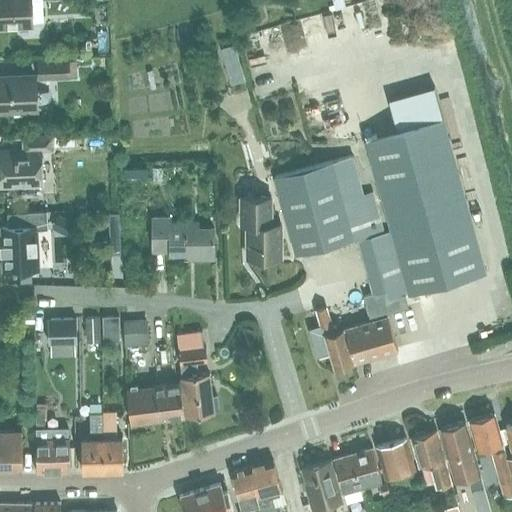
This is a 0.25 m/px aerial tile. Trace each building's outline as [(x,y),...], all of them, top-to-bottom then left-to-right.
[(33,0),(0,0),(0,28),(35,27),(33,0)] [(254,0),(243,0),(240,1),(243,16),(257,13),(254,0)] [(347,0),(349,13),(372,9),(370,0),(347,0)] [(293,8),(251,19),(254,29),(236,34),(241,52),(300,36),(293,8)] [(231,81),(244,78),(236,44),(224,47),(231,81)] [(141,58),(144,79),(153,77),(150,57),(141,58)] [(69,59),(39,60),(40,76),(69,75),(69,59)] [(246,69),(250,86),(264,83),(260,66),(246,69)] [(35,75),(0,76),(0,108),(37,107),(35,75)] [(353,154),(275,175),(295,253),(354,236),(358,239),(373,292),(363,295),(370,319),(333,330),(326,304),(316,307),(321,324),(309,328),(317,355),(330,351),(333,367),(398,348),(387,314),(390,310),(408,305),(404,292),(486,270),(436,85),(390,98),(398,128),(367,136),(383,194),(392,228),(384,230),(378,209),(368,212),(353,154)] [(83,150),(103,149),(102,127),(83,128),(83,150)] [(24,149),(0,149),(0,167),(1,184),(43,182),(41,149),(54,149),(53,134),(23,135),(24,149)] [(74,136),(57,137),(57,147),(75,147),(74,136)] [(242,213),(247,213),(247,256),(281,256),(281,222),(271,222),(271,195),(241,195),(242,213)] [(8,226),(2,226),(5,270),(38,268),(36,228),(48,228),(47,210),(8,212),(8,226)] [(120,251),(117,211),(106,211),(109,252),(120,251)] [(58,214),(53,225),(69,232),(74,222),(58,214)] [(152,250),(170,250),(170,253),(197,253),(197,257),(215,257),(215,227),(199,227),(199,221),(171,221),(171,216),(152,216),(152,250)] [(68,272),(68,282),(87,282),(87,273),(68,272)] [(104,339),(120,339),(119,315),(103,315),(104,339)] [(77,316),(49,316),(49,341),(77,341),(77,316)] [(99,316),(86,317),(87,342),(99,341),(99,316)] [(125,343),(144,342),(143,319),(124,320),(125,343)] [(240,327),(235,344),(252,348),(256,331),(240,327)] [(194,361),(208,359),(207,346),(204,347),(202,330),(177,333),(183,375),(181,375),(182,381),(181,381),(185,414),(214,410),(214,409),(219,408),(217,393),(212,394),(209,372),(195,374),(194,361)] [(185,414),(181,381),(127,388),(131,421),(185,414)] [(104,428),(104,411),(90,411),(90,428),(104,428)] [(115,411),(104,411),(104,428),(115,428),(115,411)] [(490,445),(499,475),(511,471),(494,411),(469,418),(478,448),(490,445)] [(465,420),(440,427),(455,480),(468,476),(477,511),(485,511),(491,510),(484,485),(465,420)] [(36,429),(37,470),(70,469),(69,428),(36,429)] [(430,462),(437,486),(452,482),(437,428),(411,435),(420,465),(430,462)] [(22,429),(0,429),(0,469),(23,468),(22,429)] [(123,435),(105,436),(106,468),(124,468),(123,435)] [(106,468),(105,436),(81,436),(82,469),(106,468)] [(406,436),(377,445),(386,477),(415,468),(406,436)] [(373,445),(334,457),(342,487),(346,500),(362,496),(358,483),(381,476),(373,445)] [(273,458),(249,464),(260,501),(257,502),(260,511),(273,511),(277,511),(272,493),(283,490),(273,458)] [(309,491),(307,491),(312,509),(342,500),(330,458),(302,466),(309,491)] [(260,501),(249,464),(231,469),(241,506),(242,506),(243,510),(239,511),(249,511),(247,505),(257,502),(260,501)] [(387,479),(380,481),(383,494),(391,492),(387,479)] [(221,481),(180,494),(185,511),(230,511),(229,507),(233,506),(227,488),(223,489),(221,481)] [(451,489),(442,491),(445,503),(454,500),(451,489)] [(0,511),(35,511),(36,502),(0,500),(0,511)] [(61,511),(62,510),(61,500),(36,502),(35,511),(61,511)]
